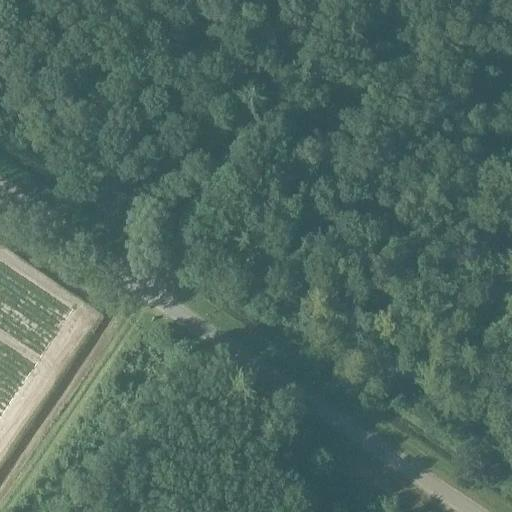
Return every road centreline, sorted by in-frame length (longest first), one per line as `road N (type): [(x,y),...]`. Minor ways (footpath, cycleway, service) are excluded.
road 1 (track): [(6,511),(343,0)]
road 2 (track): [(0,34),(228,192),(511,337)]
road 3 (unclassified): [(469,511),(0,195)]
